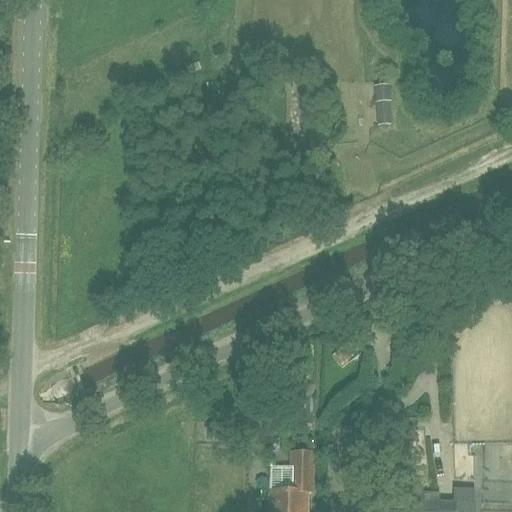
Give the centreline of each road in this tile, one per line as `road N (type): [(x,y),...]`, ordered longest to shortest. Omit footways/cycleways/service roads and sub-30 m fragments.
road 1 (unclassified): [(19,434),(69,423),(511,220)]
road 2 (unclassified): [(19,434),(33,0)]
